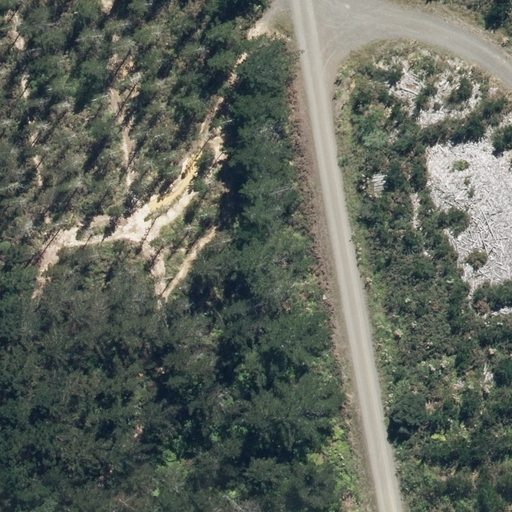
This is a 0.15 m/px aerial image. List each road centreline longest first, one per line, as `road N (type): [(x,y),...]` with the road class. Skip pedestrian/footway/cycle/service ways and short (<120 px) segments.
road 1 (track): [(311,0),(399,511)]
road 2 (track): [(511,83),(449,43),(319,0)]
